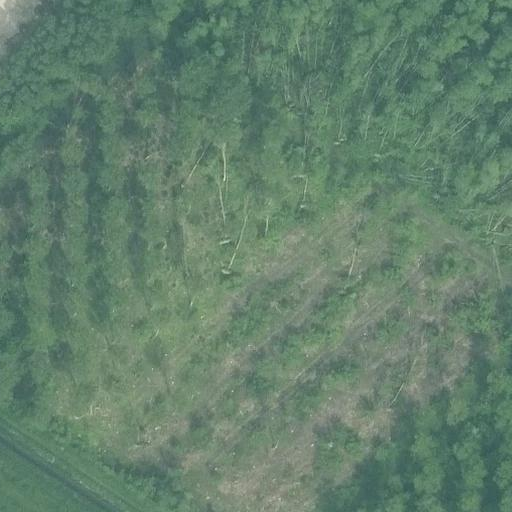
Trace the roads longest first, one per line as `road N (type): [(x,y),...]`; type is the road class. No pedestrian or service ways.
road 1 (track): [(511,283),(143,57)]
road 2 (track): [(198,0),(0,205)]
road 3 (track): [(394,511),(511,393)]
